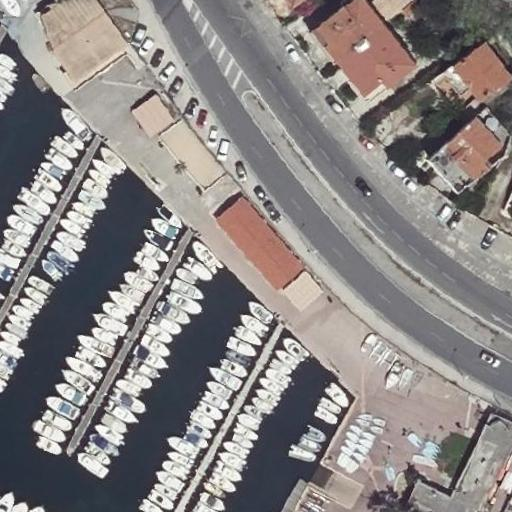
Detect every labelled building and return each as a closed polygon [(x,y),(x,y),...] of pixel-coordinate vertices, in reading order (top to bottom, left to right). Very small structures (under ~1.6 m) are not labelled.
[(71,26),(88,49),(126,29),(105,0),(61,0),(46,18),(45,24),(48,42),(71,26)] [(286,0),(294,11),(309,0),(286,0)] [(341,60),(386,25),(365,0),(354,0),(347,6),(345,5),(320,25),(332,40),(328,44),(341,60)] [(415,1),(414,0),(398,0),(405,9),(415,1)] [(416,63),(386,25),(341,60),(367,92),(384,79),(389,85),(416,63)] [(62,63),(88,49),(71,26),(48,42),(62,63)] [(510,79),(484,43),(455,65),(473,89),(481,101),(510,79)] [(473,89),(455,65),(444,72),(462,96),(473,89)] [(436,96),(428,84),(405,101),(414,112),(436,96)] [(163,94),(141,110),(157,132),(179,116),(163,94)] [(511,131),(487,105),(476,115),(503,144),(511,131)] [(503,144),(476,115),(460,130),(486,159),(503,144)] [(486,159),(460,130),(430,157),(460,190),(492,166),(486,159)] [(311,271),(254,207),(240,220),(230,208),(220,218),(287,293),(311,271)] [(419,480),(405,509),(411,511),(479,511),(511,446),(511,421),(492,412),(451,496),(419,480)]
